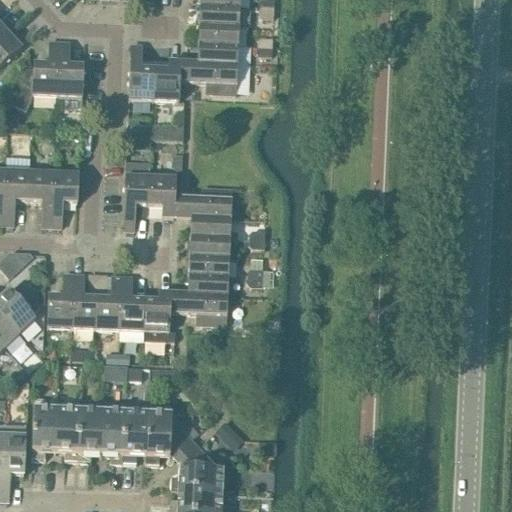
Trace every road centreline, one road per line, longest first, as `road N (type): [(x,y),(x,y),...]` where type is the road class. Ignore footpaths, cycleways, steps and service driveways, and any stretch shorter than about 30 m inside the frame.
road 1 (tertiary): [(466,511),(487,0)]
road 2 (unknown): [(341,0),(321,511)]
road 3 (residential): [(89,255),(91,154),(110,139),(113,30)]
